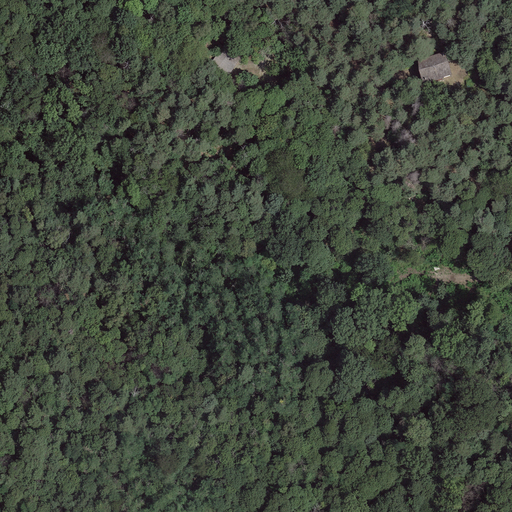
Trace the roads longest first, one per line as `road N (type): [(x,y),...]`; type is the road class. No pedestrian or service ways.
road 1 (track): [(476,185),(394,181),(351,156),(261,73),(270,55),(308,67),(441,47)]
road 2 (track): [(32,276),(177,454),(268,511)]
